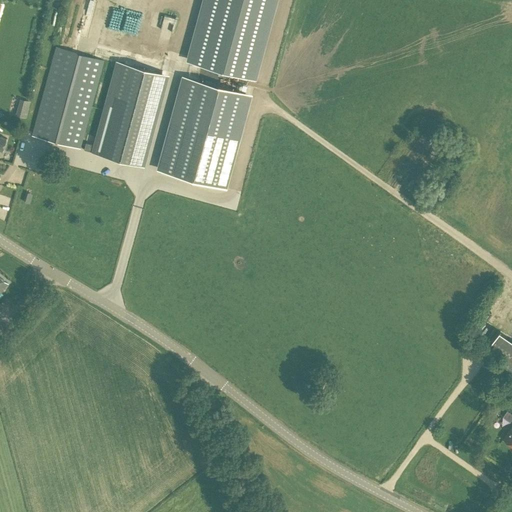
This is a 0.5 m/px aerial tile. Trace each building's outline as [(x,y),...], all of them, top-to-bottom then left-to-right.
[(269,0),(208,0),(205,15),(191,67),(248,82),(258,42),(269,0)] [(159,25),(172,30),(178,14),(165,10),(159,25)] [(80,149),(104,60),(54,46),(31,135),(80,149)] [(144,166),(168,75),(115,61),(91,152),(144,166)] [(245,92),(188,77),(163,171),(220,186),(245,92)] [(414,138),(429,144),(433,134),(418,128),(414,138)] [(433,136),(429,146),(447,154),(452,145),(433,136)] [(511,339),(500,331),(489,347),(511,362),(511,339)]
